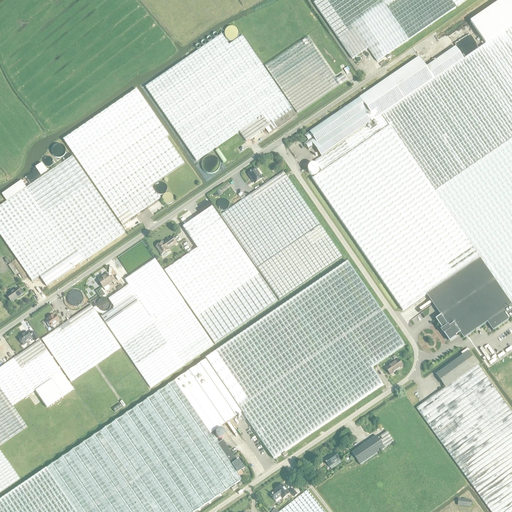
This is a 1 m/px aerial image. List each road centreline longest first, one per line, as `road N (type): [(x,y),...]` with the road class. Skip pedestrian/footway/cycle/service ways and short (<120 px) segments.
road 1 (unclassified): [(276,143),(407,334),(414,366),(400,384),(211,511)]
road 2 (unclassified): [(0,332),(276,143)]
road 3 (unclassified): [(276,143),(377,73)]
